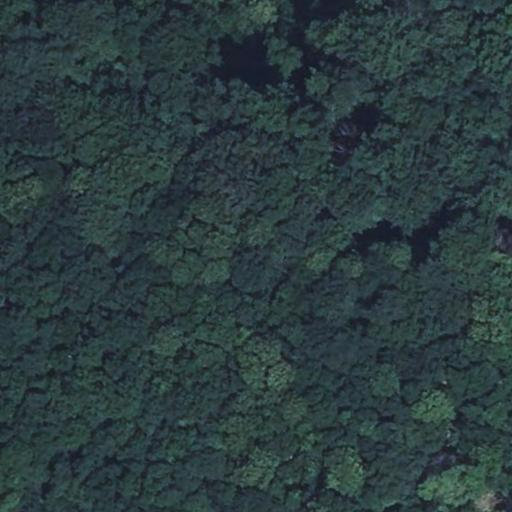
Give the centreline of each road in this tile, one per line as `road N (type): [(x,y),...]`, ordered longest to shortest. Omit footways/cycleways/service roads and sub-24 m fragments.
road 1 (track): [(51,0),(511,131)]
road 2 (track): [(511,369),(405,379),(328,434),(215,444),(150,461),(82,511)]
